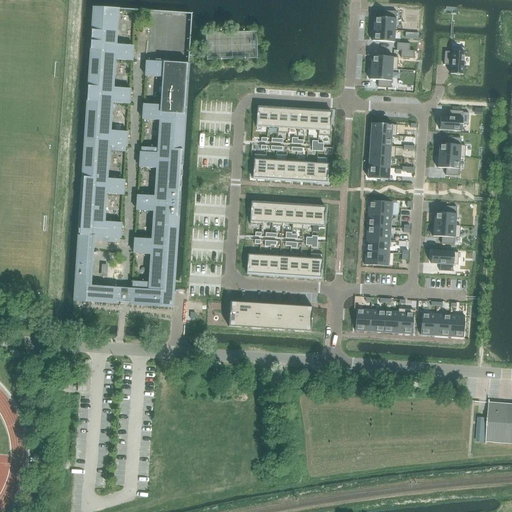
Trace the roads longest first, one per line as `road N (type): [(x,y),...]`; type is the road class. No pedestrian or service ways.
road 1 (residential): [(351,101),(240,95),(229,284),(338,290)]
road 2 (unclassified): [(0,340),(335,363)]
road 3 (residential): [(414,295),(426,104),(351,101)]
road 4 (unclassified): [(335,363),(511,375)]
